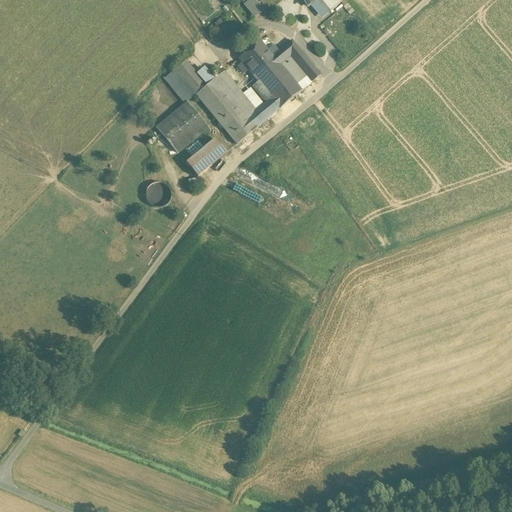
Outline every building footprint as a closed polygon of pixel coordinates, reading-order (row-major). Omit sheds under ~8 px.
[(255,20),(264,12),(254,0),(250,0),(243,6),(255,20)] [(342,3),(339,0),(319,0),(330,12),(342,3)] [(273,57),(260,42),(238,60),(242,64),(238,67),(244,74),(248,71),(255,79),(276,62),(273,57)] [(273,57),(276,62),(255,79),(258,83),(252,88),(262,100),(267,103),(276,113),(301,92),(296,85),(280,66),(290,57),(306,76),(312,83),(320,76),(292,42),(273,57)] [(290,57),(280,66),(296,85),(306,76),(290,57)] [(196,74),(186,62),(175,70),(196,96),(207,87),(196,74)] [(204,66),(196,74),(207,87),(215,80),(204,66)] [(196,96),(175,70),(166,78),(187,104),(196,96)] [(232,83),(223,73),(215,80),(224,90),(232,83)] [(296,85),(301,92),(312,83),(306,76),(296,85)] [(270,118),(260,108),(255,112),(243,96),(235,87),(227,94),(224,90),(215,80),(207,87),(196,96),(237,145),(270,118)] [(232,83),(224,90),(227,94),(235,87),(232,83)] [(249,91),(243,96),(255,112),(260,108),(262,106),(249,91)] [(260,108),(270,118),(276,113),(267,103),(262,106),(260,108)] [(187,104),(157,129),(178,154),(208,129),(187,104)] [(215,140),(186,164),(197,178),(227,154),(215,140)] [(237,179),(282,198),(286,189),(241,170),(237,179)] [(170,201),(171,196),(170,191),(167,187),(163,185),(158,184),(153,185),(149,188),(146,192),(145,197),(146,202),(149,206),(154,209),(159,210),(163,209),(168,206),(170,201)]
